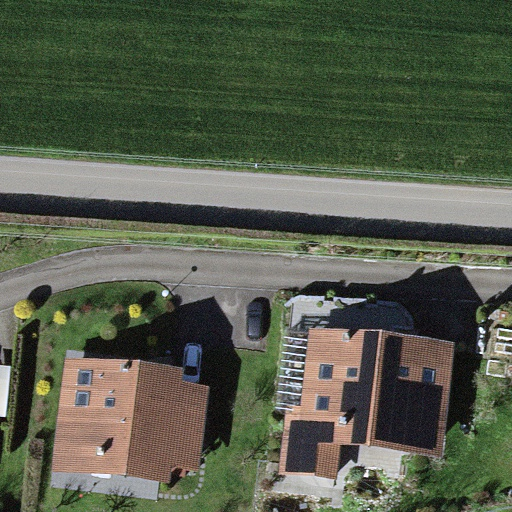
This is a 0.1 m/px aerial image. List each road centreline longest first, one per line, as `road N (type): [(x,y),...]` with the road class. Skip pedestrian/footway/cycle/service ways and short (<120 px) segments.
road 1 (residential): [(511,294),(141,273),(0,309)]
road 2 (tertiary): [(511,191),(0,169)]
